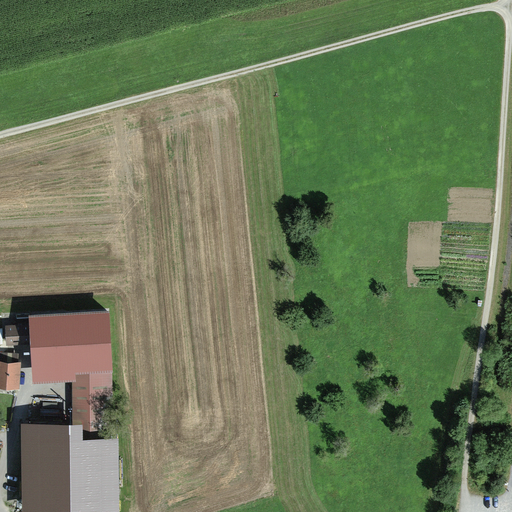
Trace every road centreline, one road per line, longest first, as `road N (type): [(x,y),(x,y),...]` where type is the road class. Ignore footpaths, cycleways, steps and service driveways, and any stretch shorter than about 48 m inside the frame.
road 1 (track): [(0,135),(509,5)]
road 2 (track): [(509,5),(490,304),(462,487)]
